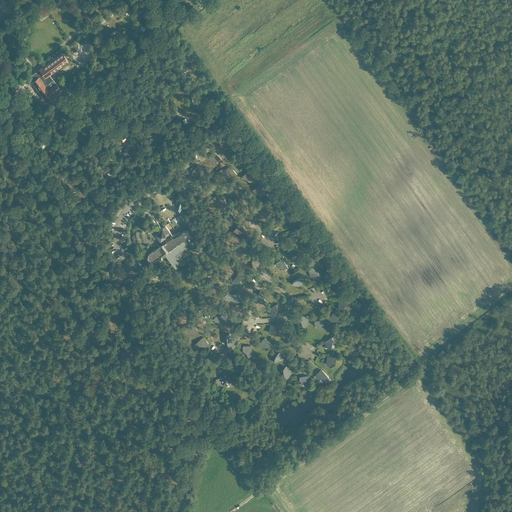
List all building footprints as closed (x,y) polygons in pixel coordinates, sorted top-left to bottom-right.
[(23,29),(20,24),(17,27),(16,26),(11,30),(18,39),(23,34),(21,31),(23,29)] [(28,78),(31,82),(30,82),(31,84),(32,85),(33,84),(44,99),(46,98),(51,104),(52,103),(54,102),(56,100),(52,95),(60,89),(56,84),(56,83),(50,74),(68,61),(61,52),(38,69),(39,70),(28,78)] [(162,244),(150,253),(149,253),(149,254),(148,255),(148,256),(148,257),(148,258),(149,259),(149,260),(150,260),(151,261),(152,261),(153,261),(154,261),(154,260),(155,260),(159,257),(160,259),(160,260),(161,260),(162,260),(162,259),(162,258),(162,257),(161,256),(165,256),(166,256),(172,263),(171,264),(171,265),(172,266),(173,267),(174,266),(175,267),(174,268),(174,269),(175,270),(176,271),(180,268),(183,251),(189,246),(191,250),(194,248),(187,238),(188,237),(189,237),(189,236),(189,235),(189,234),(189,233),(189,232),(188,232),(188,231),(187,231),(186,230),(185,230),(184,230),(183,231),(182,231),(182,230),(174,235),(173,235),(166,225),(161,228),(160,226),(157,228),(160,232),(155,235),(162,244)] [(293,240),(296,239),(299,232),(298,230),(291,233),(292,235),(291,236),(293,240)] [(289,251),(288,255),(291,256),(298,252),(299,250),(292,248),(291,250),(289,251)] [(255,268),(258,269),(261,262),(258,261),(257,260),(253,258),(252,261),(255,268)] [(329,271),(327,270),(324,277),(327,278),(328,279),(332,281),(333,278),(329,271)] [(234,279),(234,283),(237,283),(242,278),(239,274),(239,275),(234,279)] [(293,284),(300,286),(301,283),(302,283),(303,279),(300,278),(293,281),(293,284)] [(259,293),(257,300),(260,301),(261,302),(265,303),(265,300),(262,293),(259,293)] [(342,307),(348,302),(350,302),(350,300),(340,299),(340,302),(339,303),(339,307),(342,307)] [(305,317),(302,315),(300,318),(303,325),(305,326),(308,319),(306,318),(305,317)] [(322,328),(324,328),(323,320),(320,321),(319,320),(315,321),(315,324),(322,328)] [(270,333),(273,333),(279,328),(279,326),(272,325),(271,328),(270,328),(270,333)] [(243,349),(249,354),(251,354),(251,347),(248,347),(247,346),(243,346),(243,349)] [(279,352),(275,358),(275,361),(283,359),(282,356),(283,355),(282,351),(279,352)] [(327,364),(330,365),(336,360),(336,358),(329,357),(328,359),(327,360),(327,364)] [(229,373),(220,376),(221,378),(216,379),(218,386),(227,384),(228,384),(229,385),(229,384),(230,384),(231,384),(231,383),(231,382),(232,382),(229,373)] [(306,385),(309,384),(308,377),(305,377),(304,376),(300,377),(300,380),(306,385)]
